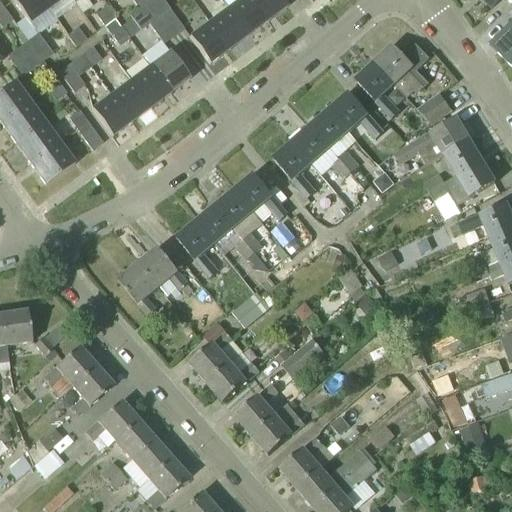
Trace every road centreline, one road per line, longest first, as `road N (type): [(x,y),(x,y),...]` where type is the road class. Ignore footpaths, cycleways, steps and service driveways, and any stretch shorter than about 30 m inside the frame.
road 1 (residential): [(42,245),(134,202),(194,162),(379,0)]
road 2 (residential): [(273,511),(42,245)]
road 3 (residential): [(511,123),(428,0)]
